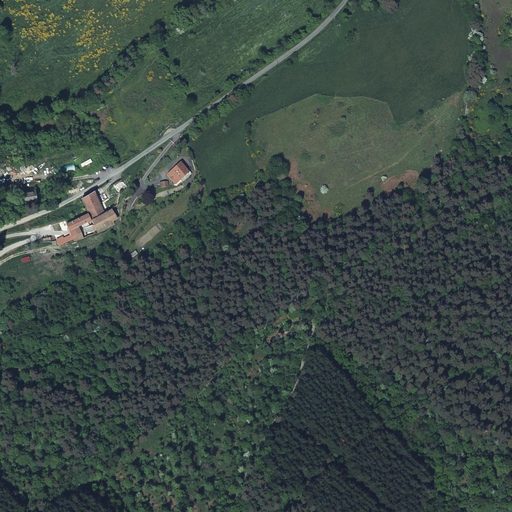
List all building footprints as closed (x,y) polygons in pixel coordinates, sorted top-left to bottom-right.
[(191,171),(182,161),(174,169),(183,179),(191,171)] [(129,186),(123,177),(120,178),(121,180),(111,185),(117,195),(127,188),(129,186)] [(23,191),(25,201),(39,199),(37,188),(23,191)] [(87,206),(93,219),(106,213),(95,190),(83,197),(87,206)] [(93,219),(98,231),(113,224),(114,222),(113,221),(115,220),(118,217),(114,210),(106,213),(93,219)] [(68,225),(70,229),(77,226),(92,220),(89,214),(88,214),(87,213),(65,223),(66,226),(68,225)]
